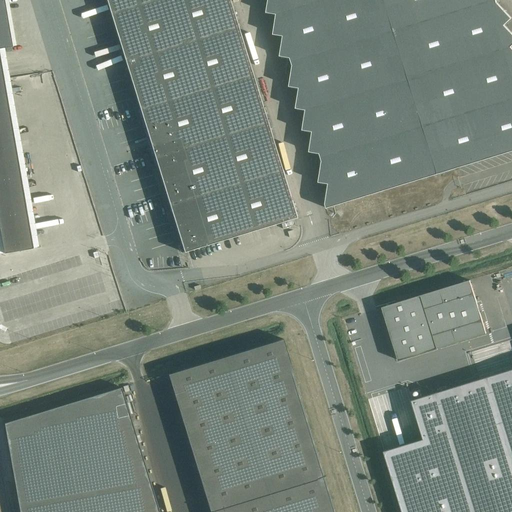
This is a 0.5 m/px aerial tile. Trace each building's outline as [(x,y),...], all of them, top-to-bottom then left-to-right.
[(33,248),(0,56),(0,48),(12,46),(4,0),(0,0),(0,230),(4,253),(33,248)] [(297,217),(229,0),(106,0),(183,250),(184,252),(297,217)] [(268,0),(267,13),(277,14),(274,34),(283,36),(280,56),(291,58),(293,66),(290,86),(299,88),(296,108),(306,110),(303,130),(313,131),(310,152),(320,153),(322,161),(319,182),(329,184),(326,204),(327,207),(326,208),(327,208),(328,208),(511,151),(511,47),(511,45),(511,33),(504,25),(511,18),(497,3),(496,0),(268,0)] [(295,225),(294,222),(294,220),(281,224),(283,229),(295,225)] [(486,333),(470,280),(382,307),(398,360),(486,333)] [(168,374),(169,379),(170,379),(173,389),(172,390),(176,402),(177,402),(180,412),(183,425),(184,425),(187,435),(190,448),(191,448),(194,458),(197,471),(198,471),(201,481),(204,494),(205,494),(208,504),(210,511),(209,511),(335,511),(325,477),(325,476),(283,339),(168,374)] [(511,511),(511,369),(412,400),(423,439),(384,451),(402,511),(511,511)] [(159,511),(121,387),(4,423),(19,511),(159,511)]
